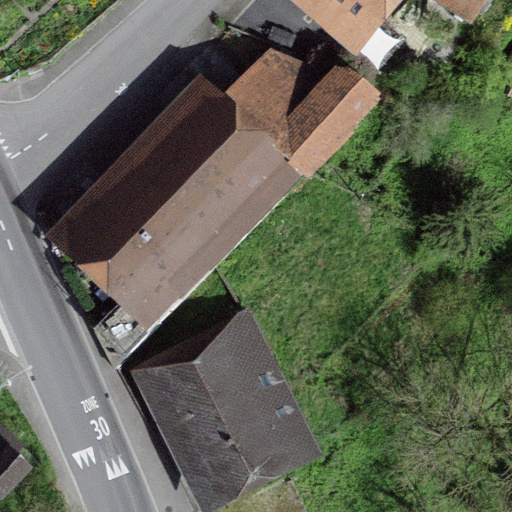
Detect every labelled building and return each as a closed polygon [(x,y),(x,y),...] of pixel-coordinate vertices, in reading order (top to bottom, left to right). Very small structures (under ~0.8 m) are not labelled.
[(324,0),(352,24),(320,61),(374,73),(403,41),(375,17),(390,0),(324,0)] [(450,0),(468,12),(471,8),(479,14),(488,0),(450,0)] [(213,93),(70,243),(119,290),(90,321),(114,369),(307,174),(336,134),(343,141),(377,103),(350,78),(346,82),(270,53),(224,104),(213,93)] [(511,61),(499,85),(511,92),(511,61)] [(158,375),(219,499),(313,452),(254,329),(158,375)] [(0,437),(0,496),(2,498),(25,473),(11,459),(17,454),(0,437)]
